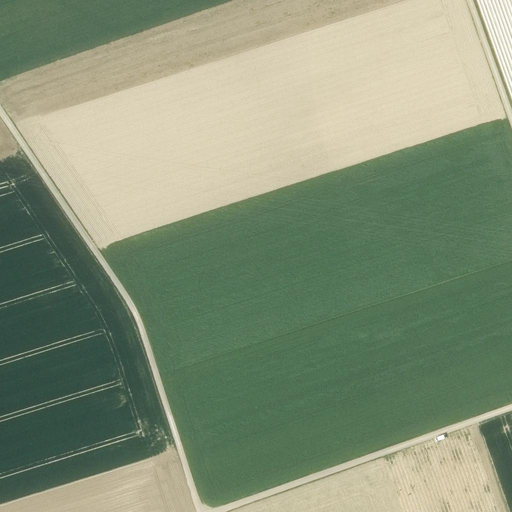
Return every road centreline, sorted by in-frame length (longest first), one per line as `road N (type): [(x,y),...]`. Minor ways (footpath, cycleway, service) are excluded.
road 1 (track): [(0,112),(133,309),(200,511)]
road 2 (track): [(216,511),(511,407)]
road 3 (track): [(468,0),(511,121)]
